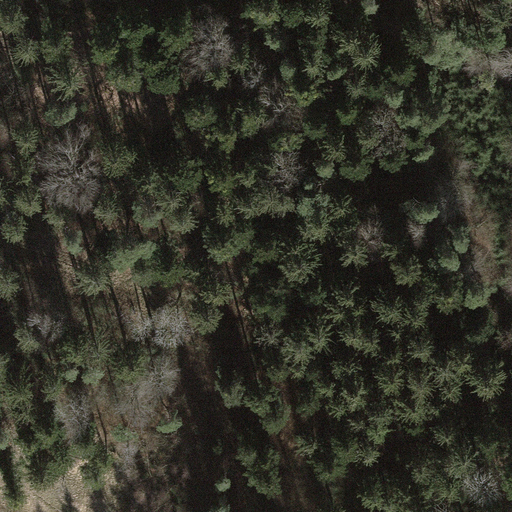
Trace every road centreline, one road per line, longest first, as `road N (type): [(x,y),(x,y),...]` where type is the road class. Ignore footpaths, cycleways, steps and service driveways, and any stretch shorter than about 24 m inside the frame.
road 1 (track): [(0,35),(60,43),(129,22),(165,0)]
road 2 (track): [(362,0),(511,76)]
